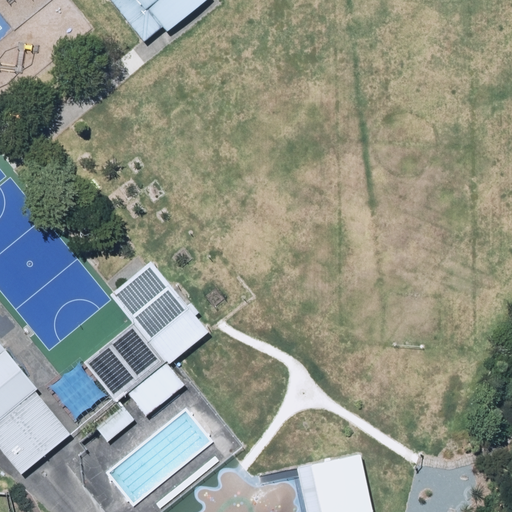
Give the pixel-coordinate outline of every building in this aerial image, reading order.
[(114,0),(149,41),(199,0),(114,0)] [(182,287),(94,360),(150,427),(238,354),(182,287)] [(0,334),(0,470),(18,492),(85,437),(0,334)] [(105,392),(75,362),(47,389),(77,419),(105,392)] [(133,421),(119,404),(91,427),(105,444),(133,421)] [(386,511),(374,455),(316,467),(325,511),(386,511)]
